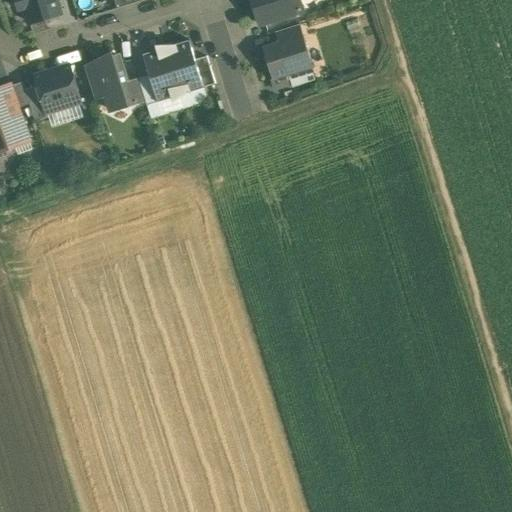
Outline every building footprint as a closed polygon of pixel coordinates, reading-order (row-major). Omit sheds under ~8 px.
[(16,0),(19,10),(25,8),(29,23),(60,14),(55,0),(16,0)] [(114,0),(117,8),(143,0),(114,0)] [(252,0),(260,24),(303,11),(299,0),(252,0)] [(300,25),(275,32),(279,44),(303,36),(300,25)] [(279,44),(263,49),(273,79),(313,67),(303,36),(279,44)] [(189,40),(174,45),(166,48),(181,95),(188,93),(189,93),(204,88),(202,80),(201,80),(195,60),(192,48),(189,40)] [(166,48),(159,50),(143,55),(150,75),(156,94),(155,94),(158,102),(174,98),(174,97),(181,95),(166,48)] [(111,54),(85,68),(95,98),(106,95),(111,111),(133,104),(127,83),(119,56),(112,58),(111,54)] [(215,84),(207,56),(195,60),(201,80),(202,80),(204,88),(215,84)] [(70,67),(35,78),(38,85),(46,112),(47,112),(80,101),(70,67)] [(150,75),(138,78),(145,100),(147,106),(158,102),(155,94),(156,94),(150,75)] [(139,79),(127,83),(133,104),(145,100),(139,79)] [(23,82),(11,86),(17,104),(16,105),(17,109),(30,104),(25,89),(23,82)] [(46,112),(38,85),(25,89),(30,104),(35,122),(49,117),(47,112),(46,112)] [(0,156),(8,154),(12,146),(29,140),(17,109),(16,105),(17,104),(11,86),(0,90),(0,156)]
